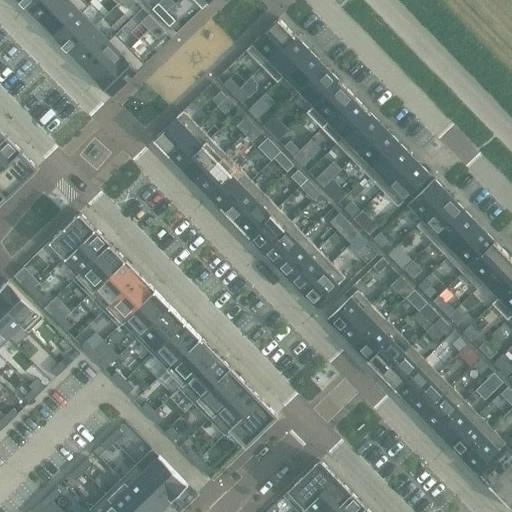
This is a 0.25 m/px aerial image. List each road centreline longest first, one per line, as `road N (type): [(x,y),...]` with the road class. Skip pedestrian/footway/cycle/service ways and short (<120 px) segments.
road 1 (residential): [(0,98),(312,422)]
road 2 (residential): [(358,378),(130,149)]
road 3 (residential): [(511,194),(317,0)]
road 4 (residential): [(130,149),(278,0)]
road 5 (residential): [(484,511),(358,378)]
road 6 (residential): [(223,0),(100,119)]
road 7 (residential): [(100,119),(0,14)]
road 8 (residential): [(223,511),(312,422)]
road 9 (residential): [(312,422),(396,511)]
